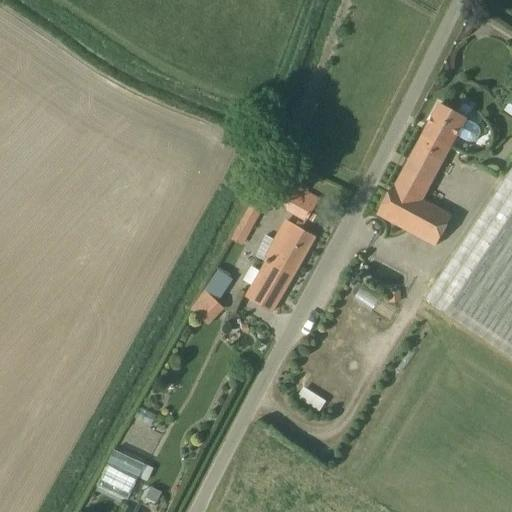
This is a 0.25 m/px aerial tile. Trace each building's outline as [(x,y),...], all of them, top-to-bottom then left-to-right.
[(511,98),(509,103),(511,105),(511,167),(424,299),(511,358),(511,98)] [(477,125),(466,118),(439,104),(396,185),(393,184),(377,214),(435,245),(452,215),(422,200),(456,136),(468,142),(473,143),(478,140),(481,135),(481,129),(477,125)] [(280,175),(267,197),(306,219),(319,197),(280,175)] [(247,245),(262,204),(249,199),(234,240),(247,245)] [(255,257),(266,263),(246,296),(272,311),(315,237),(285,221),(274,241),(265,235),(255,257)] [(207,288),(222,296),(232,276),(217,269),(207,288)] [(222,309),(217,305),(204,292),(191,306),(209,323),(222,309)] [(139,476),(145,478),(151,464),(113,447),(97,486),(128,500),(139,476)]
